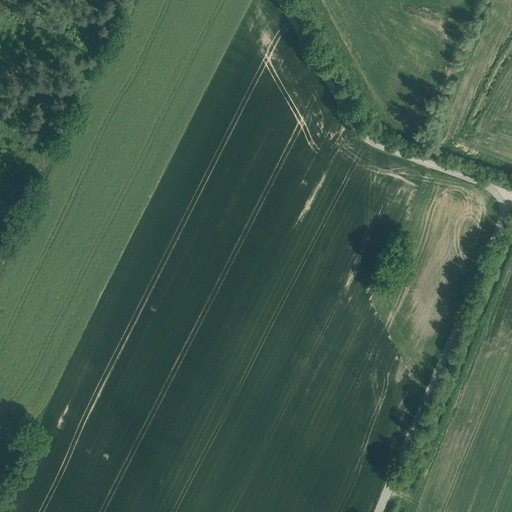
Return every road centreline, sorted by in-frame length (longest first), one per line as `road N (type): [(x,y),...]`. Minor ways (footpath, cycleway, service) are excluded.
road 1 (unclassified): [(511,197),(378,511)]
road 2 (unclassified): [(281,0),(356,129),(511,194)]
